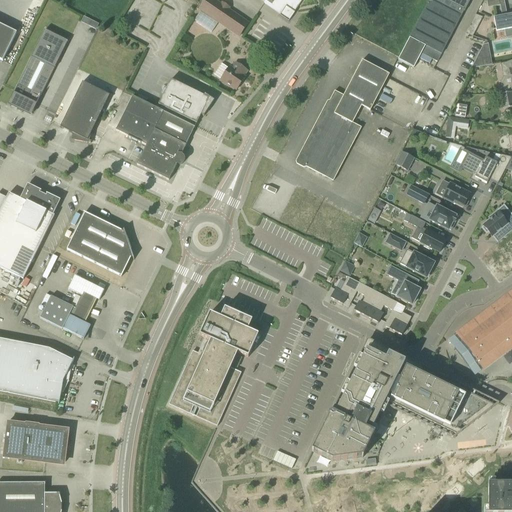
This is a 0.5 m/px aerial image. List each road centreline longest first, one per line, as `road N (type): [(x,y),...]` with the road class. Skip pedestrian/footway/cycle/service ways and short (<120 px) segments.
road 1 (residential): [(226,248),(302,286),(326,314),(409,353),(459,303),(497,287)]
road 2 (residential): [(188,228),(0,137)]
road 3 (secondary): [(244,159),(347,0)]
road 4 (secondary): [(122,511),(133,410),(156,344)]
